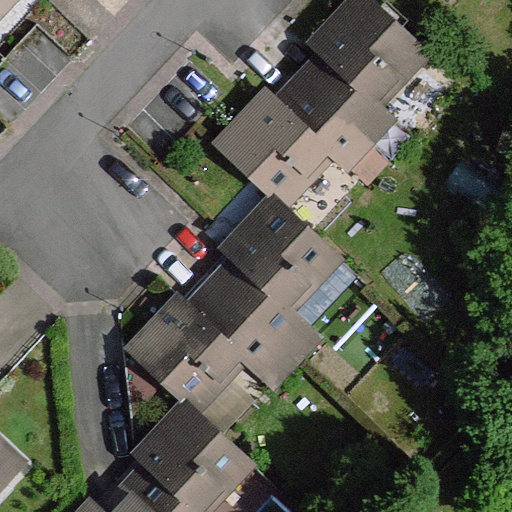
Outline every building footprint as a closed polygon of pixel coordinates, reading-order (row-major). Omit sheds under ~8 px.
[(0,0),(0,9),(8,0),(0,0)] [(359,0),(315,48),(321,53),(330,63),(308,85),(369,143),(393,117),(379,104),(425,56),(365,0),(359,0)] [(330,63),(321,53),(299,76),(308,85),(330,63)] [(286,108),(308,85),(299,76),(276,100),(286,108)] [(276,199),(286,205),(333,156),(345,168),(369,143),(308,85),(286,108),(276,100),(271,95),(221,146),(276,199)] [(339,258),(276,199),(227,254),(231,258),(240,266),(220,289),(282,348),(305,323),(312,329),(358,279),(339,258)] [(231,258),(208,280),(220,289),(240,266),(231,258)] [(208,280),(187,304),(195,314),(220,289),(208,280)] [(245,359),(258,373),(282,348),(220,289),(195,314),(187,304),(182,299),(133,351),(186,401),(196,410),(245,359)] [(282,348),(301,365),(324,340),(312,329),(305,323),(282,348)] [(301,365),(282,348),(258,373),(278,390),(301,365)] [(152,470),(131,492),(152,511),(203,511),(201,510),(249,458),(196,410),(186,401),(136,455),(141,460),(152,470)] [(0,488),(20,468),(0,448),(0,488)] [(141,460),(120,482),(131,492),(152,470),(141,460)] [(103,511),(111,511),(131,492),(120,482),(98,508),(103,511)] [(152,511),(131,492),(111,511),(103,511),(98,508),(92,502),(82,511),(152,511)]
